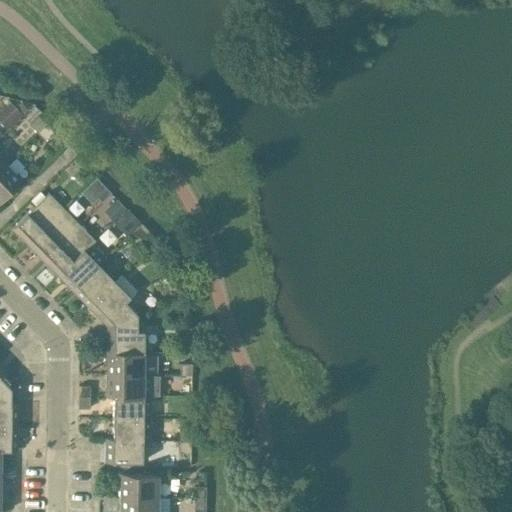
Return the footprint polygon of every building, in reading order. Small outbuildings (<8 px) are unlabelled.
[(11,102),(0,111),(0,122),(7,130),(22,115),(11,102)] [(37,131),(45,123),(38,115),(23,129),(30,136),(36,130),(37,131)] [(45,139),(53,131),(45,123),(37,131),(45,139)] [(4,163),(0,167),(0,198),(20,179),(4,163)] [(87,185),(98,195),(106,187),(96,177),(87,185)] [(11,228),(27,244),(64,208),(48,192),(44,195),(39,191),(30,200),(35,205),(11,228)] [(64,208),(27,244),(42,259),(79,223),(64,208)] [(141,223),(126,208),(113,221),(127,235),(132,231),(141,223)] [(79,223),(42,259),(58,275),(84,249),(91,242),(95,239),(79,223)] [(149,231),(141,223),(132,231),(141,239),(149,231)] [(84,249),(58,275),(72,290),(99,264),(106,257),(91,242),(84,249)] [(114,279),(99,264),(72,290),(88,306),(114,279)] [(88,306),(106,325),(136,313),(124,301),(130,295),(114,279),(88,306)] [(106,325),(106,352),(143,353),(143,330),(136,330),(136,313),(106,325)] [(189,341),(187,330),(175,332),(178,343),(189,341)] [(156,353),(143,353),(106,352),(106,374),(143,374),(155,374),(156,353)] [(180,374),(191,374),(191,363),(180,363),(180,374)] [(0,391),(10,387),(0,376),(0,374),(4,370),(0,366),(0,391)] [(155,374),(143,374),(106,374),(106,397),(113,397),(112,396),(142,396),(142,394),(150,394),(156,395),(157,374),(155,374)] [(90,385),(78,385),(78,396),(89,397),(90,385)] [(0,391),(0,426),(17,427),(17,404),(10,404),(10,387),(0,391)] [(142,394),(142,396),(112,396),(113,397),(112,417),(149,417),(150,394),(142,394)] [(89,397),(78,396),(78,408),(89,408),(89,397)] [(112,417),(112,437),(112,439),(142,439),(142,440),(149,440),(149,417),(112,417)] [(0,449),(16,450),(17,427),(0,426),(0,449)] [(179,441),(190,441),(190,430),(179,429),(179,441)] [(142,462),(142,440),(142,439),(112,439),(112,437),(105,437),(105,461),(142,462)] [(179,452),(190,452),(190,441),(179,441),(179,452)] [(120,474),(120,496),(157,497),(157,474),(120,474)] [(194,486),(194,497),(205,497),(205,486),(194,486)] [(156,511),(157,497),(120,496),(120,511),(156,511)] [(193,508),(205,508),(205,497),(194,497),(193,508)]
